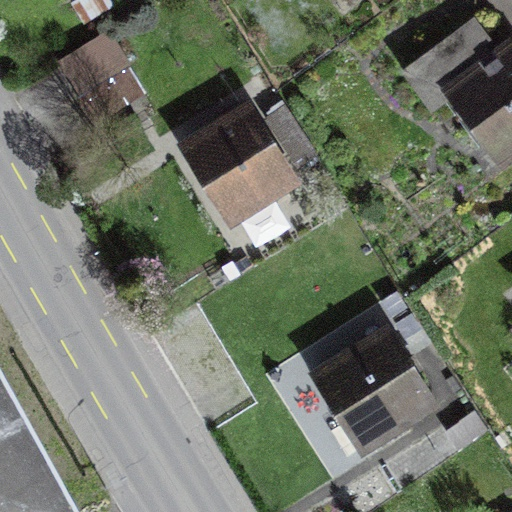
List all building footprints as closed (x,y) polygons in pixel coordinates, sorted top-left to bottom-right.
[(511,56),(483,15),(406,69),(435,110),(455,95),(500,158),(511,149),(511,56)] [(129,66),(110,37),(67,64),(87,94),(129,66)] [(231,208),(289,171),(251,112),(193,149),(231,208)] [(372,440),(430,398),(383,333),(325,375),(372,440)] [(0,511),(77,511),(0,375),(0,511)]
